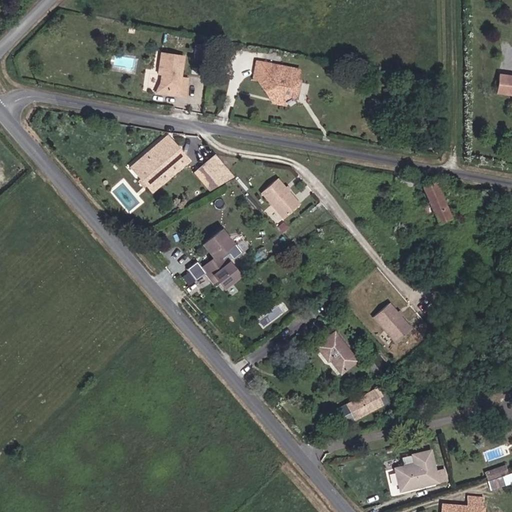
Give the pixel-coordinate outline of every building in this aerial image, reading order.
[(210,57),(213,44),(196,41),(194,54),(210,57)] [(179,77),(184,53),(162,49),(158,67),(162,67),(159,81),(163,90),(176,92),(175,95),(183,97),(187,79),(179,77)] [(274,100),(286,104),(296,99),(302,69),(286,65),(256,58),(251,80),(257,77),(274,100)] [(511,73),(500,71),(497,88),(511,91),(511,73)] [(150,190),(161,181),(187,160),(171,141),(144,163),(134,171),(150,190)] [(225,166),(216,155),(200,168),(194,173),(203,183),(205,182),(209,179),(225,166)] [(393,175),(401,188),(415,189),(415,179),(393,175)] [(299,203),(276,178),(260,192),(283,218),(299,203)] [(454,219),(432,181),(420,188),(427,203),(425,204),(432,218),(437,215),(442,224),(454,219)] [(199,267),(207,278),(220,284),(223,289),(240,276),(223,251),(232,243),(222,229),(202,245),(212,257),(199,267)] [(411,327),(389,301),(372,315),(395,341),(411,327)] [(355,362),(332,333),(315,346),(326,361),(328,359),(339,374),(355,362)] [(354,421),(380,406),(372,391),(346,405),(354,421)] [(421,403),(416,397),(409,403),(415,410),(421,403)] [(439,481),(432,448),(401,455),(402,468),(394,469),(399,487),(417,483),(419,487),(439,481)] [(507,471),(505,463),(500,465),(486,470),(489,478),(503,472),(507,471)] [(444,505),(442,511),(482,511),(484,496),(468,495),(466,506),(444,505)]
